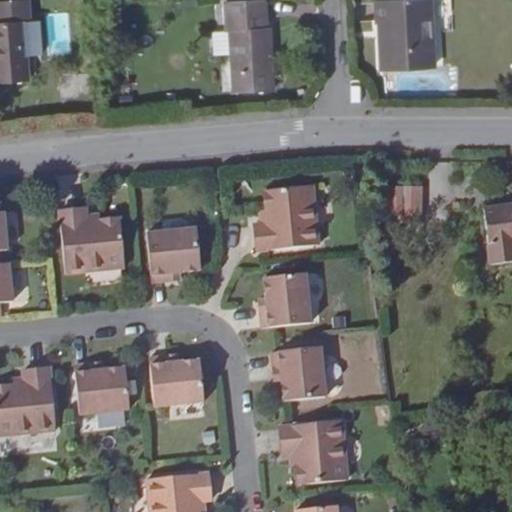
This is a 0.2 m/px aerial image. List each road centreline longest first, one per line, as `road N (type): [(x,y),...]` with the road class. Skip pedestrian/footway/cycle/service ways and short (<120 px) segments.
road 1 (residential): [(0,331),(161,316),(204,322),(226,346),(235,382),(248,511)]
road 2 (unclassified): [(342,130),(0,159)]
road 3 (unclassified): [(511,131),(342,130)]
road 4 (residential): [(342,130),(329,0)]
